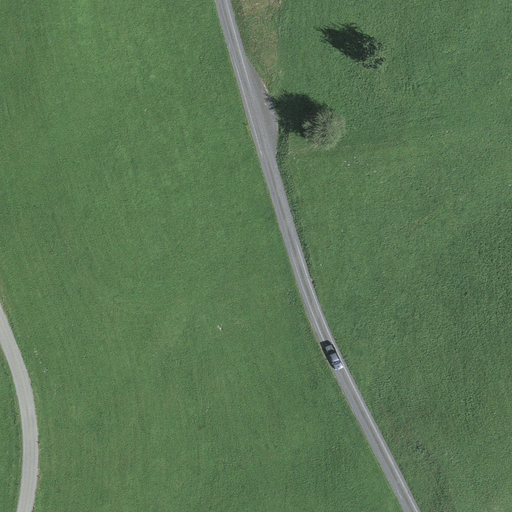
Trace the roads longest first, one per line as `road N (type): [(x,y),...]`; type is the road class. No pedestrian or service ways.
road 1 (track): [(223,0),(306,288),(412,511)]
road 2 (unclassified): [(0,324),(28,415),(23,511)]
